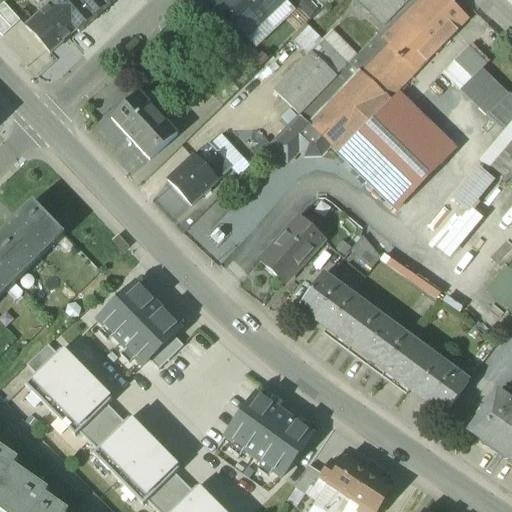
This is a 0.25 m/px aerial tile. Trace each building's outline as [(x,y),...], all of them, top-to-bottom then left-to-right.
[(49,0),(54,5),(76,30),(79,34),(117,0),(49,0)] [(283,0),(215,0),(212,3),(245,38),(284,0),(283,0)] [(314,0),(323,8),(331,0),(314,0)] [(411,0),(370,0),(377,7),(369,14),(384,28),(411,0)] [(411,0),(384,28),(377,35),(387,45),(427,4),(430,0),(411,0)] [(467,20),(446,0),(430,0),(427,4),(456,32),(467,20)] [(427,4),(387,45),(416,73),(456,32),(427,4)] [(0,8),(0,35),(2,37),(19,22),(4,5),(0,8)] [(76,30),(54,5),(27,29),(50,53),(75,30),(76,30)] [(323,42),(348,66),(349,64),(356,57),(331,34),(323,42)] [(356,57),(349,64),(359,74),(388,102),(391,98),(416,73),(387,45),(377,35),(356,57)] [(348,66),(323,42),(312,54),(336,77),(348,66)] [(485,66),(468,49),(442,74),(460,91),(485,66)] [(312,54),(274,92),(298,116),(336,77),(312,54)] [(238,91),(212,63),(195,79),(221,106),(238,91)] [(336,77),(298,116),(308,126),(359,74),(349,64),(348,66),(336,77)] [(359,74),(308,126),(316,133),(315,133),(329,147),(337,154),(388,102),(359,74)] [(139,95),(112,120),(150,161),(177,136),(139,95)] [(388,102),(337,154),(395,210),(449,154),(391,98),(388,102)] [(308,126),(298,116),(269,146),(270,147),(271,146),(288,162),(298,152),(304,158),(320,157),(329,147),(315,133),(316,133),(308,126)] [(511,182),(511,125),(481,163),(509,186),(511,182)] [(208,145),(194,158),(193,157),(167,181),(191,207),(231,170),(208,145)] [(452,201),(468,214),(469,213),(493,184),(477,171),(452,201)] [(32,203),(0,233),(0,297),(64,235),(32,203)] [(438,251),(448,260),(480,222),(469,213),(468,214),(438,251)] [(299,219),(260,263),(284,284),(322,242),(323,241),(300,221),(299,219)] [(511,266),(490,296),(511,311),(511,266)] [(411,391),(416,395),(438,365),(321,279),(299,310),(328,331),(323,337),(406,398),(411,391)] [(180,332),(136,286),(98,322),(142,368),(149,362),(174,338),(180,332)] [(184,349),(174,338),(149,362),(159,373),(184,349)] [(26,368),(36,378),(57,357),(47,347),(26,368)] [(69,432),(76,439),(79,435),(107,407),(112,403),(61,352),(57,357),(36,378),(25,389),(69,432)] [(466,385),(438,365),(416,395),(444,415),(466,385)] [(511,405),(496,395),(469,434),(505,459),(511,448),(511,405)] [(313,438),(256,397),(225,439),(282,480),(313,438)] [(125,424),(107,407),(79,435),(97,453),(125,424)] [(97,453),(93,457),(143,508),(176,476),(180,472),(130,420),(97,453)] [(0,484),(13,467),(17,460),(0,448),(0,484)] [(367,476),(336,455),(318,482),(328,488),(325,493),(335,500),(339,496),(344,499),(340,504),(346,508),(350,503),(367,476)] [(46,490),(13,467),(0,484),(0,511),(66,511),(43,495),(46,490)] [(318,474),(308,468),(294,489),(304,495),(318,474)] [(174,511),(193,493),(176,476),(148,504),(155,511),(174,511)] [(377,511),(391,491),(367,476),(350,503),(360,510),(357,511),(377,511)] [(219,511),(197,489),(174,511),(219,511)] [(357,511),(360,510),(350,503),(346,508),(344,511),(357,511)]
